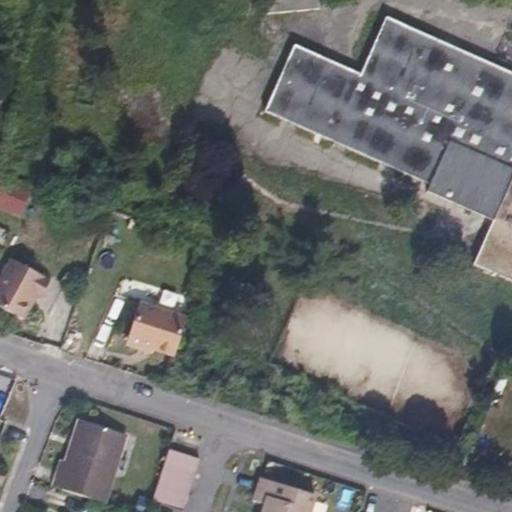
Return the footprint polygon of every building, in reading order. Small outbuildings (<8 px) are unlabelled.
[(292,16),(289,0),(267,0),(237,4),(240,23),(292,16)] [(511,83),(359,22),(336,80),(269,53),(241,121),(408,190),(406,196),(474,223),(457,268),(511,289),(511,83)] [(29,289),(32,290),(35,292),(45,275),(5,252),(0,259),(0,303),(16,313),(29,289)] [(126,333),(130,339),(136,342),(143,340),(153,343),(152,347),(171,353),(185,310),(138,296),(126,333)] [(69,461),(66,460),(63,460),(55,483),(105,500),(128,432),(88,419),(79,444),(75,442),(69,461)] [(154,499),(168,503),(182,508),(199,456),(171,447),(154,499)] [(264,511),(310,511),(317,494),(263,477),(256,499),(267,503),(264,511)]
